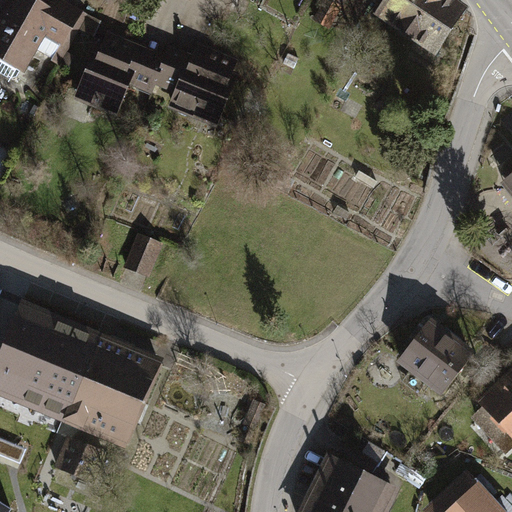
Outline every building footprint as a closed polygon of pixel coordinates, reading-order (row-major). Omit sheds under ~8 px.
[(34,3),(28,0),(16,0),(0,28),(0,73),(10,79),(18,77),(46,27),(66,38),(80,12),(63,3),(62,2),(61,2),(60,2),(59,3),(52,14),(47,11),(49,8),(48,5),(47,2),(45,0),(43,0),(38,0),(36,1),(34,3)] [(342,4),(334,0),(324,0),(315,18),(329,25),(334,15),(336,16),(342,4)] [(447,0),(388,0),(378,16),(435,54),(464,11),(447,0)] [(126,41),(109,34),(100,56),(94,54),(80,90),(96,96),(92,104),(116,114),(133,73),(138,59),(131,56),(133,51),(124,47),(126,41)] [(166,57),(126,41),(124,47),(133,51),(131,56),(138,59),(133,73),(156,82),(166,57)] [(170,50),(166,57),(156,82),(179,92),(192,62),(195,63),(196,61),(170,50)] [(179,92),(173,106),(197,115),(200,108),(218,115),(231,84),(225,82),(234,62),(210,52),(208,58),(198,55),(196,61),(195,63),(192,62),(179,92)] [(161,244),(140,236),(127,267),(148,275),(161,244)] [(0,389),(64,417),(97,338),(30,310),(0,381),(0,389)] [(470,354),(431,324),(403,361),(442,390),(470,354)] [(159,363),(97,338),(64,417),(125,443),(159,363)] [(511,386),(490,406),(491,407),(478,419),(507,451),(511,446),(511,386)] [(103,453),(69,438),(57,466),(91,481),(103,453)] [(380,511),(392,490),(332,460),(305,511),(380,511)] [(495,511),(476,491),(452,511),(495,511)]
